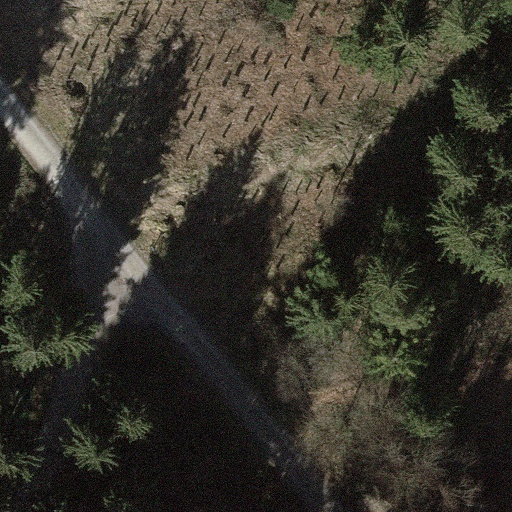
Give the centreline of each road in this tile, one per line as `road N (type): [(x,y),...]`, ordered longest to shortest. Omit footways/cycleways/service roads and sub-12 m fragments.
road 1 (track): [(112,245),(333,511)]
road 2 (track): [(19,511),(56,438),(112,245)]
road 3 (track): [(112,245),(0,105)]
